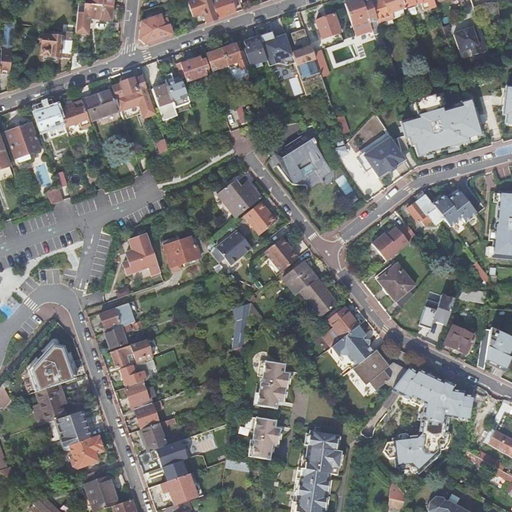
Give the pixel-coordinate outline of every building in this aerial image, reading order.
[(206,23),(216,19),(209,0),(197,0),(187,4),(192,18),(202,14),(206,23)] [(209,0),(216,19),(234,13),(229,0),(209,0)] [(360,0),(355,0),(344,4),(351,23),(356,36),(372,31),(374,36),(381,34),(378,23),(377,21),(370,2),(369,0),(362,0),(361,1),(360,0)] [(377,21),(378,23),(393,18),(391,13),(404,8),(401,0),(377,0),(370,2),(377,21)] [(401,0),(404,8),(420,3),(422,10),(435,6),(432,0),(401,0)] [(473,8),(479,27),(489,24),(499,23),(499,22),(498,3),(485,4),(473,8)] [(91,5),(78,4),(77,9),(75,33),(86,34),(88,18),(110,20),(111,8),(99,6),(91,5)] [(144,44),(172,35),(164,13),(140,22),(138,39),(144,44)] [(334,14),(316,21),(322,39),(340,33),(334,14)] [(300,42),(308,39),(302,22),(294,25),(300,42)] [(5,24),(2,49),(12,50),(14,25),(5,24)] [(481,54),(472,28),(453,35),(459,53),(470,49),(473,57),(481,54)] [(71,40),(72,32),(62,31),(61,39),(71,40)] [(268,33),(258,37),(265,57),(285,49),(279,32),(269,36),(268,33)] [(222,49),(227,66),(239,62),(240,64),(243,63),(236,45),(240,44),(236,33),(230,36),(234,45),(222,49)] [(57,57),(59,57),(61,39),(62,37),(61,37),(42,35),(40,55),(42,56),(41,61),(57,63),(57,57)] [(265,57),(258,37),(244,42),(246,50),(244,51),(250,70),(268,64),(265,57)] [(61,39),(59,57),(60,57),(60,54),(70,55),(71,40),(61,39)] [(2,49),(1,49),(0,55),(0,57),(0,71),(9,72),(12,50),(2,49)] [(215,70),(227,66),(222,49),(206,54),(213,73),(216,72),(215,70)] [(316,63),(321,78),(327,75),(325,68),(326,68),(320,51),(313,53),(316,63)] [(81,54),(72,53),(70,70),(80,67),(80,66),(81,54)] [(180,62),(175,64),(180,79),(188,101),(193,115),(200,112),(195,98),(194,98),(189,82),(205,76),(204,71),(208,69),(205,60),(200,61),(199,58),(181,64),(180,62)] [(304,89),(306,95),(319,90),(324,102),(329,101),(321,78),(316,63),(311,65),(313,72),(300,77),(304,89)] [(299,76),(300,77),(313,72),(311,65),(297,70),(299,76)] [(296,92),(304,89),(300,77),(299,76),(291,79),(296,92)] [(155,114),(146,88),(142,77),(133,80),(132,79),(119,83),(120,85),(111,88),(112,90),(115,99),(119,111),(119,112),(124,110),(127,119),(142,113),(144,118),(155,114)] [(166,84),(173,103),(182,99),(183,103),(188,101),(180,79),(166,84)] [(173,103),(166,84),(152,90),(163,121),(177,116),(173,103)] [(265,99),(279,94),(276,88),(271,89),(262,93),(265,99)] [(87,118),(89,122),(119,111),(115,99),(112,90),(81,101),(83,107),(87,118)] [(62,123),(63,124),(65,131),(71,128),(74,127),(71,118),(75,116),(76,117),(78,122),(87,118),(83,107),(74,110),(72,104),(71,99),(64,101),(65,106),(57,109),(62,123)] [(242,108),(245,114),(248,113),(247,111),(253,109),(250,99),(240,103),(242,108)] [(403,125),(408,141),(412,140),(414,146),(418,145),(421,157),(477,142),(476,138),(482,136),(478,120),(473,102),(463,105),(464,108),(446,113),(446,110),(420,116),(421,120),(403,125)] [(35,120),(39,133),(63,124),(62,123),(57,109),(57,108),(57,106),(38,113),(40,118),(35,120)] [(30,124),(5,132),(14,159),(39,150),(30,124)] [(283,152),(274,158),(287,176),(290,173),(297,182),(304,177),(301,173),(312,166),(326,185),(327,184),(323,179),(331,173),(315,151),(316,149),(314,146),(312,148),(305,138),(304,138),(305,140),(286,154),(283,152)] [(169,152),(168,150),(164,139),(159,141),(160,144),(158,145),(160,152),(158,153),(159,157),(163,155),(168,152),(169,152)] [(403,161),(388,139),(363,157),(378,179),(403,161)] [(0,170),(9,167),(2,149),(0,142),(0,170)] [(62,173),(53,176),(57,185),(58,189),(67,186),(62,173)] [(234,180),(219,192),(230,206),(227,208),(234,217),(259,197),(247,182),(239,187),(234,180)] [(48,202),(61,198),(58,189),(57,185),(44,189),(48,202)] [(421,192),(414,197),(417,201),(406,209),(417,223),(420,221),(424,226),(432,220),(435,225),(443,219),(432,205),(421,192)] [(444,196),(432,205),(443,219),(449,227),(460,218),(464,223),(476,213),(459,192),(447,200),(444,196)] [(511,192),(499,192),(499,194),(498,203),(495,227),(494,227),(493,234),(492,242),(491,249),(490,258),(490,260),(511,261),(511,192)] [(269,211),(261,201),(244,215),(259,235),(275,222),(267,213),(269,211)] [(416,237),(405,224),(397,230),(395,228),(389,232),(385,235),(384,233),(370,244),(385,262),(416,237)] [(216,249),(224,258),(229,265),(238,258),(243,254),(251,248),(237,230),(215,247),(216,249)] [(127,275),(148,267),(151,275),(160,272),(146,235),(129,241),(132,251),(125,253),(128,262),(122,264),(127,275)] [(204,236),(200,240),(205,246),(209,243),(204,236)] [(189,237),(163,246),(170,267),(199,257),(196,247),(194,247),(194,245),(192,246),(189,237)] [(287,245),(281,238),(264,252),(270,260),(280,273),(297,258),(291,250),(287,245)] [(216,249),(210,253),(218,263),(224,258),(216,249)] [(284,278),(297,294),(301,291),(318,278),(318,277),(313,271),(317,268),(308,258),(284,278)] [(488,277),(477,262),(473,266),(487,285),(488,277)] [(395,301),(400,307),(417,289),(413,286),(414,285),(396,263),(376,279),(394,301),(395,301)] [(226,273),(223,270),(217,272),(229,289),(237,287),(226,273)] [(301,291),(322,317),(342,301),(332,289),(329,291),(318,278),(301,291)] [(461,289),(460,298),(484,303),(486,294),(461,289)] [(446,323),(454,300),(441,295),(438,303),(427,300),(418,325),(425,327),(430,329),(431,326),(432,321),(445,326),(446,323)] [(127,303),(111,309),(112,311),(99,315),(105,333),(127,325),(134,323),(127,303)] [(247,318),(250,303),(232,309),(237,322),(247,318)] [(261,317),(250,303),(247,318),(247,320),(261,317)] [(322,337),(330,348),(357,326),(343,308),(327,321),(333,329),(322,337)] [(247,320),(247,318),(237,322),(236,329),(246,326),(247,320)] [(511,345),(511,341),(483,324),(476,365),(484,369),(502,371),(510,350),(511,345)] [(127,325),(105,333),(104,333),(109,349),(125,343),(122,333),(129,330),(127,325)] [(357,326),(330,348),(337,357),(339,355),(345,356),(354,367),(372,353),(367,346),(368,345),(369,341),(364,340),(363,341),(360,339),(365,335),(357,326)] [(446,326),(443,333),(447,336),(443,344),(464,354),(472,338),(451,328),(451,329),(446,326)] [(243,346),(246,329),(236,332),(233,350),(243,346)] [(145,340),(110,352),(116,368),(127,364),(124,355),(132,353),(135,361),(136,364),(143,361),(151,358),(151,356),(145,340)] [(86,375),(83,366),(75,369),(69,352),(65,353),(63,346),(52,343),(27,371),(35,392),(58,384),(86,375)] [(243,346),(233,350),(236,357),(242,355),(243,346)] [(349,367),(351,370),(354,367),(345,356),(339,355),(337,357),(330,348),(326,350),(343,372),(349,367)] [(377,354),(353,373),(366,389),(390,370),(377,354)] [(136,364),(119,369),(125,387),(141,381),(145,380),(142,372),(146,371),(143,361),(136,364)] [(259,384),(255,407),(275,409),(276,405),(282,406),(284,389),(286,390),(289,372),(283,371),(284,366),(259,362),(257,376),(261,377),(260,385),(259,384)] [(414,373),(406,370),(390,391),(398,395),(414,373)] [(414,373),(398,395),(400,396),(409,400),(410,398),(423,404),(419,427),(444,440),(448,418),(454,419),(455,416),(468,418),(472,397),(462,396),(462,393),(448,390),(448,389),(447,390),(447,389),(446,389),(445,389),(444,388),(443,387),(443,386),(443,385),(443,384),(443,383),(417,371),(416,374),(415,374),(414,373)] [(141,381),(125,387),(123,388),(130,406),(131,409),(150,403),(149,398),(154,397),(151,387),(144,389),(141,381)] [(35,392),(34,393),(39,408),(45,423),(48,422),(65,416),(61,405),(58,397),(62,395),(58,384),(35,392)] [(162,407),(160,400),(151,404),(133,410),(140,429),(157,423),(153,410),(162,407)] [(38,425),(45,423),(39,408),(33,410),(38,425)] [(90,438),(80,411),(65,416),(48,422),(56,442),(60,441),(62,448),(68,446),(90,438)] [(363,413),(351,429),(356,436),(370,418),(363,413)] [(252,447),(248,446),(246,457),(251,457),(268,460),(270,443),(276,444),(276,443),(279,426),(276,426),(276,429),(272,429),(273,425),(273,421),(250,418),(248,431),(252,432),(251,438),(251,440),(252,441),(252,447)] [(157,423),(140,429),(146,447),(147,452),(164,446),(163,440),(164,440),(163,439),(162,439),(157,423)] [(444,440),(419,427),(418,434),(412,440),(410,440),(410,437),(391,439),(392,442),(386,443),(382,451),(388,459),(394,458),(395,467),(410,466),(417,474),(438,454),(440,443),(444,444),(444,440)] [(511,458),(511,439),(500,433),(495,430),(488,444),(511,458)] [(291,502),(289,511),(323,511),(329,474),(336,475),(339,452),(335,451),(337,436),(309,432),(305,454),(304,460),(301,460),(300,469),(297,468),(295,478),(299,478),(295,503),(291,502)] [(102,451),(97,435),(90,438),(68,446),(72,455),(69,460),(72,466),(76,468),(86,465),(96,461),(94,454),(102,451)] [(511,476),(477,457),(463,449),(461,454),(511,482),(511,476)] [(173,450),(149,458),(156,479),(180,471),(173,450)] [(511,468),(480,451),(477,457),(511,476),(511,468)] [(299,453),(297,468),(300,469),(301,460),(304,460),(305,454),(299,453)] [(190,473),(202,469),(200,462),(188,466),(190,473)] [(6,468),(0,469),(0,472),(8,480),(12,476),(9,466),(6,468)] [(84,475),(87,482),(101,477),(99,470),(84,475)] [(189,473),(159,484),(162,493),(167,491),(172,506),(184,502),(187,501),(202,496),(197,483),(193,484),(189,473)] [(116,504),(106,475),(101,477),(87,482),(82,484),(92,511),(94,511),(111,506),(116,504)] [(406,498),(392,481),(388,505),(402,508),(404,501),(406,498)] [(246,489),(222,485),(220,492),(245,496),(246,489)] [(57,511),(43,497),(31,501),(37,507),(42,511),(57,511)] [(430,506),(441,511),(466,511),(448,502),(444,501),(442,499),(434,498),(431,500),(430,506)] [(134,511),(130,500),(116,504),(111,506),(112,511),(134,511)] [(184,502),(172,506),(165,509),(166,511),(183,511),(187,511),(190,510),(187,501),(184,502)]
